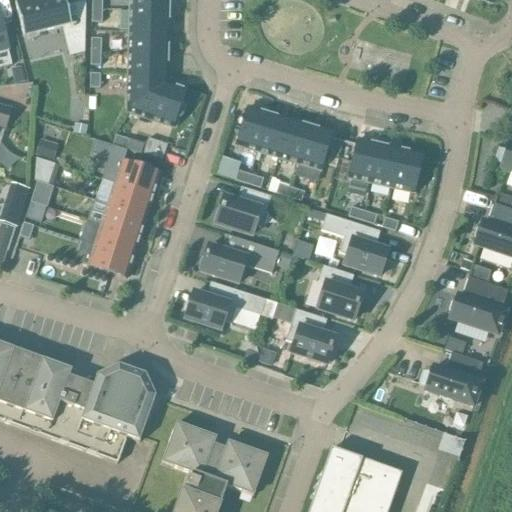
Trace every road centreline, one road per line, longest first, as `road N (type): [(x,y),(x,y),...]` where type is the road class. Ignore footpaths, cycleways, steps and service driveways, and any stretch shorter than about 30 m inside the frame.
road 1 (residential): [(323,417),(392,337),(430,267),(461,116)]
road 2 (residential): [(143,341),(233,66)]
road 3 (residential): [(461,116),(348,98),(233,66)]
road 4 (residential): [(323,417),(178,366),(143,341)]
road 5 (residential): [(143,341),(0,292)]
